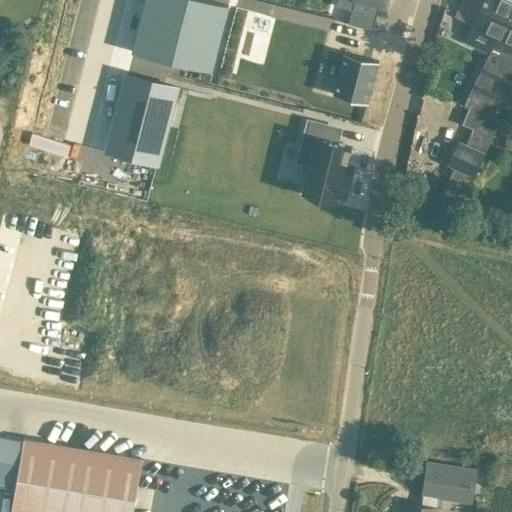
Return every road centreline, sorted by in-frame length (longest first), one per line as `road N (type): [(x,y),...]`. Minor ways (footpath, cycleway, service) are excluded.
road 1 (unclassified): [(332,511),(381,187),(424,0)]
road 2 (residential): [(111,0),(79,135)]
